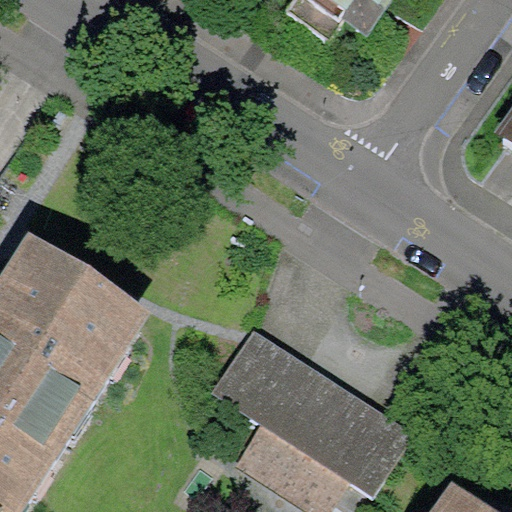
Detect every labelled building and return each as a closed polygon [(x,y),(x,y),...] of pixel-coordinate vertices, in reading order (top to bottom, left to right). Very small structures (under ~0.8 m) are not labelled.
[(268,0),(292,15),(372,67),(394,35),(381,25),(398,0),(268,0)] [(511,135),(502,149),(511,155),(511,135)] [(0,444),(37,468),(48,475),(70,440),(60,432),(74,410),(87,419),(89,416),(87,415),(109,381),(99,373),(113,351),(126,359),(128,356),(124,354),(138,331),(37,265),(21,289),(17,286),(16,288),(18,290),(0,318),(0,444)] [(215,400),(218,401),(369,499),(371,501),(407,445),(405,444),(320,389),(253,347),(251,344),(215,400)] [(22,492),(37,468),(0,444),(0,511),(23,511),(32,500),(22,492)]
